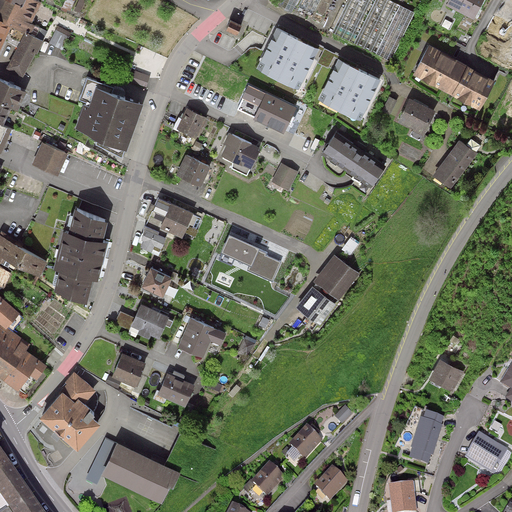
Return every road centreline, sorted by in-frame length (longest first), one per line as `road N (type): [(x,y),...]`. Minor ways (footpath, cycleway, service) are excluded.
road 1 (residential): [(237,0),(181,53),(159,98),(107,298),(92,328),(9,430)]
road 2 (residential): [(385,411),(406,345),(454,246),(511,173)]
road 3 (residential): [(275,511),(371,409),(385,411)]
road 4 (residential): [(481,388),(434,511)]
